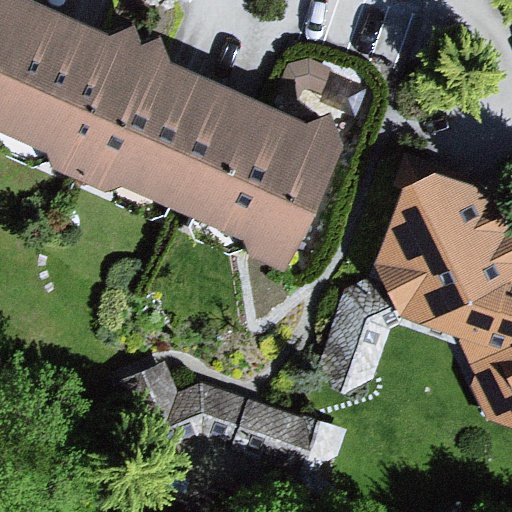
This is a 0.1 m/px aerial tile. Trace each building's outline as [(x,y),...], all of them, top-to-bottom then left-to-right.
[(0,0),(0,121),(40,139),(47,158),(99,181),(116,175),(234,229),(240,244),(275,260),(334,129),(322,97),(298,107),(162,48),(154,23),(131,30),(125,11),(100,19),(56,0),(0,0)] [(306,83),(318,88),(328,66),(306,56),(287,61),(275,90),(293,97),(299,83),(306,83)] [(395,174),(370,258),(393,307),(451,325),(458,340),(472,369),(467,380),(483,413),(511,420),(511,287),(511,288),(511,284),(511,235),(490,185),(426,159),(395,174)] [(393,307),(370,258),(367,274),(342,286),(312,373),(341,387),(370,374),(387,325),(398,320),(458,340),(451,325),(393,307)] [(175,387),(163,357),(115,376),(145,452),(201,430),(227,439),(243,393),(199,378),(175,387)] [(337,451),(346,426),(303,411),(302,414),(243,393),(227,439),(227,445),(286,467),(284,472),(295,476),(337,451)]
